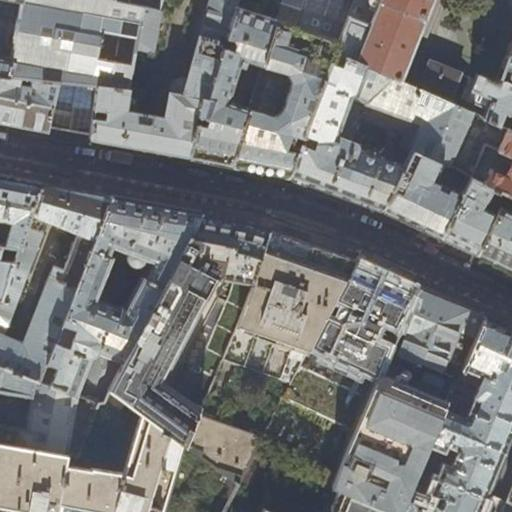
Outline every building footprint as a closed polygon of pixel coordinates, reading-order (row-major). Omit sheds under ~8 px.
[(0,0),(0,121),(49,131),(50,127),(58,82),(96,86),(126,89),(133,50),(141,7),(129,5),(101,0),(0,0)] [(126,89),(96,86),(90,135),(90,139),(139,148),(189,157),(198,98),(205,99),(234,5),(235,0),(208,0),(186,78),(181,78),(177,79),(173,82),(171,86),(169,92),(168,92),(164,118),(140,114),(144,92),(126,89)] [(282,0),(276,20),(234,5),(205,99),(198,98),(189,157),(219,163),(231,165),(249,110),(226,103),(240,59),(263,66),(277,21),(336,42),(352,0),(282,0)] [(352,0),(336,42),(332,52),(400,80),(431,0),(352,0)] [(159,10),(141,7),(133,50),(151,53),(159,10)] [(327,69),(332,52),(336,42),(277,21),(263,66),(249,110),(231,165),(279,174),(289,176),(324,78),(312,74),(315,65),(327,69)] [(511,41),(510,46),(495,83),(475,75),(463,101),(485,110),(481,118),(497,125),(501,117),(511,122),(511,126),(510,131),(511,131),(511,41)] [(417,91),(400,80),(332,52),(327,69),(324,78),(289,176),(371,206),(382,209),(410,153),(412,150),(469,177),(470,177),(484,145),(497,151),(507,130),(497,125),(481,118),(460,109),(448,103),(417,91)] [(417,91),(448,103),(459,74),(428,62),(417,91)] [(90,135),(96,86),(58,82),(50,127),(70,131),(90,135)] [(511,131),(510,131),(507,130),(497,151),(484,145),(470,177),(491,188),(504,194),(511,198),(511,131)] [(412,150),(410,153),(382,209),(417,226),(440,237),(469,177),(412,150)] [(0,175),(0,242),(18,246),(42,183),(0,175)] [(491,188),(470,177),(469,177),(440,237),(469,250),(476,254),(495,213),(485,209),(482,209),(491,188)] [(112,196),(71,188),(42,183),(18,246),(0,293),(0,364),(39,380),(112,196)] [(511,198),(504,194),(495,213),(476,254),(511,270),(511,198)] [(98,352),(124,361),(201,213),(145,202),(112,196),(39,380),(78,394),(92,357),(96,355),(98,352)] [(212,215),(201,213),(124,361),(110,388),(126,399),(140,410),(183,441),(185,443),(198,414),(222,359),(241,315),(218,303),(229,281),(233,280),(253,283),(269,230),(270,228),(248,221),(212,215)] [(278,233),(269,230),(253,283),(247,301),(241,315),(222,359),(290,382),(356,256),(278,233)] [(0,293),(18,246),(0,242),(0,293)] [(366,260),(356,256),(290,382),(282,399),(352,432),(367,396),(341,385),(349,365),(376,376),(391,341),(390,341),(414,282),(381,267),(366,260)] [(451,392),(457,378),(484,316),(424,287),(414,282),(390,341),(391,341),(376,376),(367,396),(352,432),(328,486),(389,511),(399,511),(418,470),(438,424),(451,392)] [(484,316),(457,378),(477,387),(471,400),(451,392),(438,424),(504,451),(511,431),(511,329),(506,327),(484,316)] [(0,442),(66,455),(77,457),(97,401),(78,394),(39,380),(0,364),(0,442)] [(119,408),(126,399),(110,388),(105,398),(119,408)] [(162,511),(183,441),(140,410),(123,473),(91,467),(90,470),(64,465),(66,455),(0,442),(0,505),(34,511),(162,511)] [(262,437),(198,414),(185,443),(225,472),(238,482),(252,455),(262,437)] [(418,470),(485,497),(494,476),(504,451),(438,424),(418,470)] [(389,511),(328,486),(281,467),(261,511),(389,511)] [(479,511),(485,497),(418,470),(399,511),(479,511)] [(230,497),(238,482),(225,472),(221,478),(230,484),(224,494),(230,497)] [(511,511),(511,485),(501,511),(511,511)]
